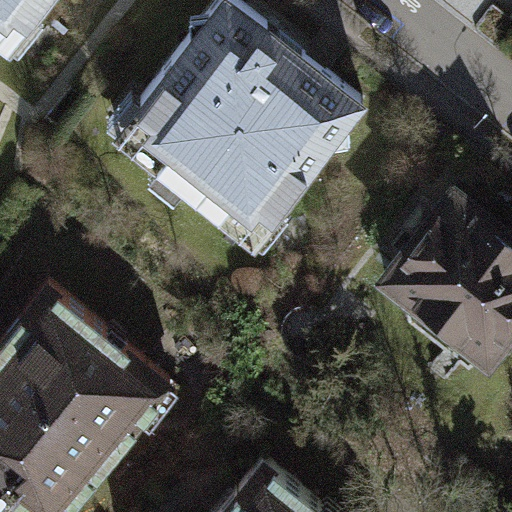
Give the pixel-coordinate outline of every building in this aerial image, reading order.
[(0,0),(0,14),(29,13),(38,0),(0,0)] [(346,114),(363,93),(243,0),(213,0),(208,8),(190,8),(192,28),(138,96),(144,129),(135,139),(234,216),(240,208),(274,206),(330,135),(348,134),(346,114)] [(511,228),(454,183),(388,267),(388,285),(403,298),(423,294),(489,346),(511,316),(511,228)] [(56,511),(171,374),(48,273),(0,331),(0,494),(1,495),(10,485),(43,511),(56,511)] [(337,511),(264,451),(214,511),(337,511)]
